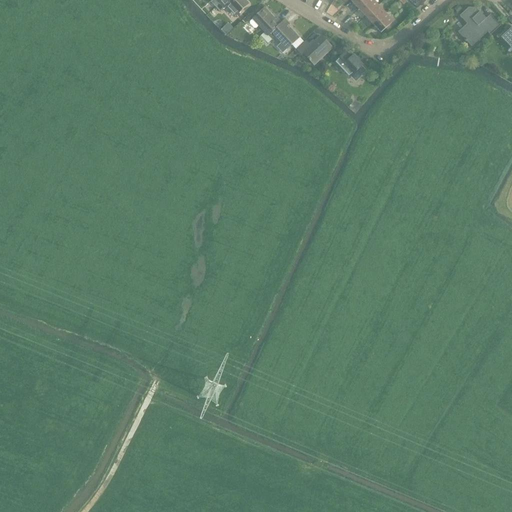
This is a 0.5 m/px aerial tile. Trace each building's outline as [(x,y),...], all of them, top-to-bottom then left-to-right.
[(222,0),(216,6),(221,11),(225,8),(227,6),(236,16),(248,5),(243,0),(222,0)] [(353,0),(352,1),(359,9),(369,0),(353,0)] [(373,0),(369,0),(359,9),(366,17),(379,6),(373,0)] [(379,6),(366,17),(374,25),(386,14),(379,6)] [(256,29),(259,26),(265,32),(259,38),(262,42),(268,36),(270,34),(272,33),(282,23),(278,18),(276,20),(265,7),(252,19),(250,22),(250,24),(253,28),(256,29)] [(467,24),(458,32),(471,47),(487,32),(490,35),(500,26),(490,15),(486,19),(476,8),(468,8),(459,16),(467,24)] [(386,14),(374,25),(381,34),(394,22),(386,14)] [(282,23),(272,33),(281,43),(276,47),(282,54),(287,49),(300,38),(289,26),(290,24),(286,20),(282,23)] [(511,26),(501,38),(511,49),(511,26)] [(268,36),(262,42),(265,45),(272,40),(268,36)] [(314,66),(333,48),(322,37),(311,47),(307,43),(298,51),(303,55),(304,54),(310,60),(309,61),(314,66)] [(351,77),(352,76),(354,78),(357,78),(360,77),(362,76),(368,71),(353,56),(349,59),(344,54),(334,63),(340,69),(342,67),(351,77)]
